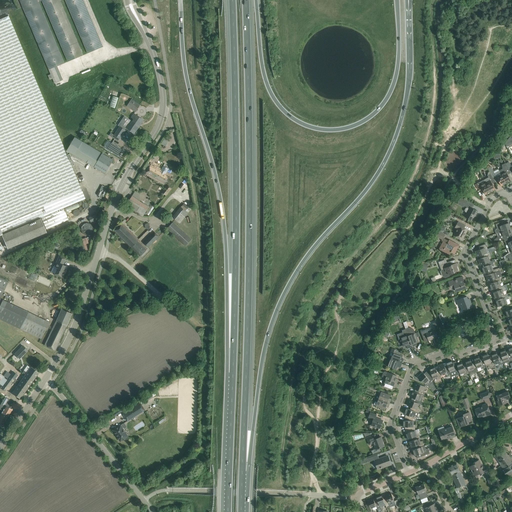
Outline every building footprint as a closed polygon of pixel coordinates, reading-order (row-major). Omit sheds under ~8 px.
[(83,0),(19,0),(55,84),(64,80),(58,66),(64,63),(39,3),(42,1),(68,62),(84,55),(61,1),(62,0),(64,0),(87,54),(103,47),(83,0)] [(41,217),(46,229),(68,220),(63,208),(90,197),(86,188),(81,189),(8,16),(0,19),(0,234),(2,234),(41,217)] [(110,106),(115,108),(119,99),(113,97),(110,106)] [(127,106),(136,112),(138,108),(130,102),(127,106)] [(141,124),(143,120),(133,113),(131,117),(134,119),(132,121),(128,118),(123,125),(135,133),(140,125),(139,125),(140,124),(141,124)] [(120,139),(125,130),(120,126),(114,135),(120,139)] [(101,171),(105,173),(113,160),(109,157),(75,137),(67,150),(101,171)] [(108,141),(104,147),(107,149),(117,156),(122,149),(111,143),(108,141)] [(505,163),(502,165),(502,169),(499,170),(501,175),(506,183),(511,181),(508,175),(511,174),(508,169),(507,167),(508,167),(506,164),(505,163)] [(168,169),(163,166),(161,170),(151,164),(146,173),(166,184),(171,176),(166,173),(168,169)] [(501,186),(506,183),(501,175),(499,170),(494,173),(491,167),(488,168),(490,173),(491,173),(493,177),(496,176),(501,186)] [(491,173),(490,173),(487,175),(489,177),(484,180),(490,192),(495,189),(490,179),(493,177),(491,173)] [(479,191),(479,190),(482,188),(485,195),(490,192),(484,180),(479,182),(475,184),(479,191)] [(99,198),(101,199),(107,188),(102,185),(97,195),(100,196),(99,198)] [(166,197),(172,189),(167,185),(162,192),(163,193),(162,195),(164,196),(164,195),(166,197)] [(149,208),(132,196),(126,205),(143,217),(149,208)] [(172,217),(180,224),(188,213),(181,207),(172,217)] [(464,210),(465,212),(466,213),(464,217),(472,221),(477,211),(469,207),(469,208),(467,208),(465,208),(464,210)] [(443,217),(448,220),(449,220),(452,215),(446,212),(443,217)] [(46,233),(40,218),(1,235),(7,249),(46,233)] [(80,228),(87,236),(94,229),(87,222),(80,228)] [(122,222),(114,230),(131,247),(140,256),(143,253),(148,248),(139,239),(122,222)] [(185,246),(192,239),(173,222),(166,229),(185,246)] [(458,222),(455,228),(457,229),(454,235),(462,240),(467,230),(465,229),(466,226),(458,222)] [(509,223),(502,225),(501,222),(496,224),(497,229),(499,228),(501,232),(510,228),(509,223)] [(501,232),(502,235),(500,236),(502,241),(505,240),(507,239),(506,236),(511,233),(511,232),(510,228),(501,232)] [(154,231),(143,242),(151,251),(155,247),(152,244),(159,237),(154,231)] [(459,245),(455,243),(449,240),(449,241),(443,238),(445,234),(438,231),(435,236),(442,240),(441,241),(443,242),(439,249),(449,255),(451,252),(454,254),(459,245)] [(486,244),(480,246),(481,249),(475,251),(477,257),(483,255),(483,254),(487,253),(486,250),(488,249),(486,244)] [(484,257),(478,260),(480,265),(486,263),(490,261),(489,258),(491,257),(489,252),(487,253),(483,254),(483,255),(484,257)] [(53,266),(51,272),(54,274),(58,275),(62,277),(64,273),(65,270),(67,267),(64,266),(62,265),(65,258),(60,256),(59,256),(54,267),(53,266)] [(456,266),(457,266),(455,259),(439,265),(441,270),(440,271),(442,276),(445,278),(449,276),(449,275),(454,273),(454,272),(458,270),(456,266)] [(487,266),(481,268),(483,274),(491,271),(493,270),(492,267),(494,266),(492,261),(490,261),(486,263),(487,266)] [(492,274),(486,276),(488,282),(494,279),(500,277),(502,276),(500,271),(499,271),(498,268),(493,270),(491,271),(492,274)] [(495,282),(489,284),(491,290),(497,288),(501,286),(500,283),(501,282),(500,277),(494,279),(495,282)] [(448,282),(451,288),(455,287),(456,291),(461,290),(466,288),(463,282),(461,283),(459,282),(458,278),(453,280),(448,282)] [(498,291),(492,293),(494,299),(500,296),(504,295),(503,291),(505,291),(503,286),(501,286),(497,288),(498,291)] [(497,307),(507,303),(506,300),(508,299),(506,294),(504,295),(500,296),(501,299),(495,301),(497,307)] [(473,307),(470,301),(469,302),(467,297),(456,300),(458,306),(460,306),(462,311),(473,307)] [(66,325),(71,313),(61,309),(44,346),(55,350),(66,325)] [(28,312),(20,329),(36,336),(41,339),(49,322),(44,320),(28,312)] [(431,328),(421,331),(424,341),(425,341),(428,340),(428,341),(438,337),(437,335),(435,329),(438,328),(437,326),(437,325),(436,322),(433,323),(434,326),(431,328)] [(407,328),(405,329),(406,329),(407,333),(410,342),(412,347),(416,345),(416,343),(418,342),(417,339),(417,338),(415,333),(414,329),(412,329),(411,332),(408,330),(407,328)] [(403,332),(397,334),(400,342),(402,341),(402,342),(404,347),(406,345),(408,348),(412,347),(410,342),(407,333),(406,329),(402,331),(403,332)] [(14,354),(19,359),(27,350),(22,345),(14,354)] [(388,358),(402,363),(403,359),(401,358),(402,355),(400,355),(401,353),(398,352),(398,351),(397,350),(392,348),(390,352),(391,352),(390,355),(389,355),(388,358)] [(507,356),(505,349),(500,351),(502,358),(504,363),(508,362),(511,360),(511,358),(510,355),(507,356)] [(497,352),(491,355),(492,358),(495,365),(498,363),(499,365),(504,363),(502,358),(499,359),(497,352)] [(487,353),(482,355),(484,361),(486,367),(487,370),(492,368),(493,370),(494,370),(497,376),(499,375),(495,365),(492,358),(490,359),(487,353)] [(481,362),(479,356),(473,358),(476,365),(477,368),(480,367),(481,369),(486,367),(484,361),(481,362)] [(388,358),(387,361),(388,362),(387,366),(396,369),(397,367),(400,368),(402,363),(388,358)] [(473,366),(470,359),(465,362),(467,368),(469,371),(472,370),(473,372),(478,371),(477,368),(476,365),(473,366)] [(460,374),(457,366),(454,367),(452,360),(446,363),(448,369),(450,374),(451,377),(460,374)] [(462,363),(456,365),(457,366),(460,374),(463,373),(464,375),(470,373),(469,371),(467,368),(464,369),(462,363)] [(446,370),(443,364),(438,366),(440,372),(441,376),(445,374),(445,376),(450,374),(448,369),(446,370)] [(27,372),(24,370),(22,372),(25,375),(12,393),(20,399),(39,373),(31,367),(27,372)] [(437,373),(435,367),(429,369),(431,373),(433,379),(437,377),(437,379),(442,377),(441,376),(440,372),(437,373)] [(7,379),(0,387),(0,388),(5,392),(13,381),(15,379),(17,375),(12,371),(11,372),(7,379)] [(396,375),(385,371),(383,372),(381,378),(383,379),(397,384),(398,379),(395,378),(396,375)] [(427,377),(422,372),(418,376),(425,384),(428,381),(429,383),(433,379),(431,373),(427,377)] [(383,379),(382,382),(384,382),(383,387),(392,390),(393,387),(395,388),(397,384),(383,379)] [(415,383),(413,388),(419,391),(418,394),(422,395),(424,396),(426,391),(424,390),(425,386),(415,383)] [(482,400),(490,397),(488,392),(489,392),(487,388),(479,391),(482,400)] [(412,391),(410,397),(416,399),(415,402),(419,403),(421,404),(422,399),(421,398),(422,395),(418,394),(412,391)] [(510,398),(509,393),(508,391),(495,396),(499,406),(506,403),(504,399),(506,399),(506,400),(510,398)] [(390,395),(381,392),(379,396),(377,395),(376,398),(386,402),(389,403),(391,399),(389,398),(390,395)] [(375,406),(380,408),(382,409),(385,410),(386,407),(388,408),(389,403),(386,402),(376,398),(374,405),(376,405),(375,406)] [(465,409),(470,407),(467,398),(462,400),(465,409)] [(409,400),(407,405),(413,408),(412,410),(417,413),(418,413),(419,408),(417,407),(419,403),(415,402),(409,400)] [(7,418),(12,409),(5,405),(5,406),(1,403),(0,404),(0,409),(2,411),(1,413),(0,414),(7,418)] [(123,414),(127,421),(144,410),(140,403),(123,414)] [(487,404),(482,406),(483,407),(475,410),(478,417),(485,415),(486,416),(491,414),(487,404)] [(406,408),(404,414),(410,416),(409,419),(404,417),(403,421),(408,421),(413,421),(414,421),(416,416),(417,417),(419,413),(418,413),(417,413),(412,410),(406,408)] [(370,412),(368,418),(373,420),(371,425),(380,428),(383,421),(375,418),(377,415),(370,412)] [(469,412),(463,415),(464,416),(456,419),(458,422),(460,427),(466,425),(465,423),(472,421),(469,412)] [(403,421),(403,427),(409,427),(409,432),(409,433),(415,430),(415,425),(413,425),(413,421),(408,421),(403,421)] [(126,439),(126,438),(128,436),(121,425),(113,430),(120,441),(123,440),(123,441),(126,439)] [(452,426),(445,429),(445,428),(438,430),(442,440),(448,438),(448,439),(455,436),(452,426)] [(405,434),(407,439),(413,437),(414,440),(419,438),(420,438),(418,433),(415,433),(415,430),(409,433),(409,432),(405,434)] [(373,443),(375,449),(371,451),(373,454),(381,452),(379,448),(384,446),(381,437),(375,439),(373,436),(367,438),(369,445),(373,443)] [(409,442),(411,447),(417,445),(418,448),(422,447),(424,446),(422,441),(420,442),(419,438),(414,440),(409,442)] [(424,446),(422,447),(418,448),(412,450),(414,456),(420,454),(421,457),(424,456),(427,454),(430,453),(428,448),(426,449),(425,446),(424,446)] [(504,450),(495,456),(501,466),(502,465),(505,469),(503,470),(507,476),(511,472),(511,459),(509,455),(508,455),(504,450)] [(377,454),(360,461),(361,464),(374,459),(378,458),(377,454)] [(375,461),(378,469),(391,464),(388,456),(375,461)] [(474,464),(469,466),(470,469),(472,471),(474,476),(479,473),(480,475),(483,474),(484,473),(483,471),(481,468),(483,467),(480,463),(479,463),(477,461),(473,463),(474,464)] [(447,467),(451,475),(452,475),(457,488),(465,484),(456,463),(447,467)] [(489,474),(486,476),(491,487),(494,486),(493,483),(489,474)] [(426,491),(424,484),(415,487),(418,495),(419,495),(420,499),(420,500),(428,497),(426,491)] [(386,498),(383,499),(385,505),(386,508),(387,507),(387,508),(395,504),(394,501),(391,493),(385,495),(386,498)] [(377,509),(385,505),(383,499),(382,495),(376,497),(377,501),(374,502),(375,503),(376,507),(377,509)] [(368,504),(365,505),(368,511),(373,511),(373,510),(372,508),(376,507),(375,503),(373,498),(367,501),(368,503),(368,504)] [(438,511),(434,503),(425,508),(427,511),(425,511),(438,511)]
